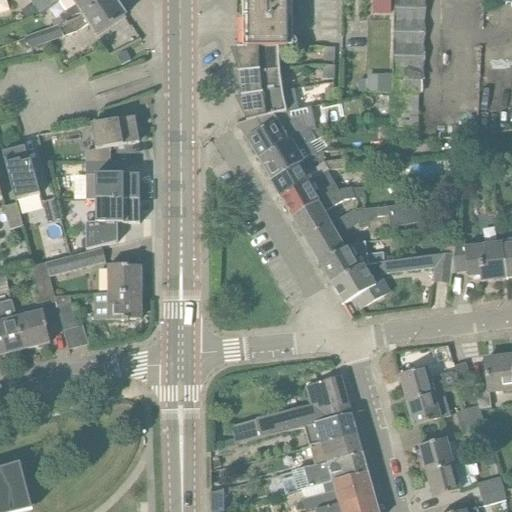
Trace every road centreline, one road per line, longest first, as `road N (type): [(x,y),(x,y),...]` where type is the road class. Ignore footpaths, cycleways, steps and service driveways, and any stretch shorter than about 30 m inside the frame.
road 1 (tertiary): [(180,355),(180,53)]
road 2 (residential): [(346,341),(220,124)]
road 3 (residential): [(0,399),(180,355)]
road 4 (residential): [(400,511),(346,341)]
road 5 (residential): [(180,355),(346,341)]
road 6 (residential): [(346,341),(511,321)]
road 7 (tertiary): [(182,511),(180,355)]
